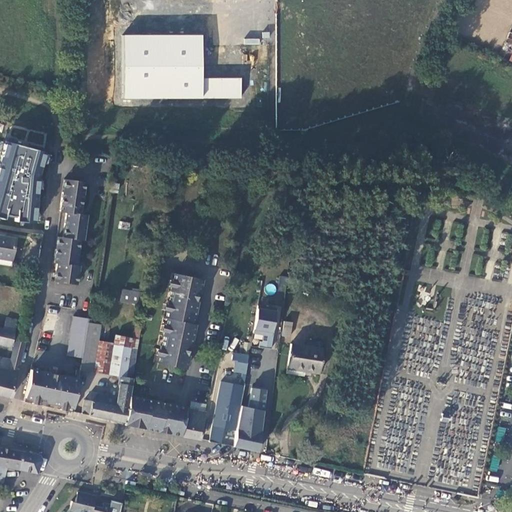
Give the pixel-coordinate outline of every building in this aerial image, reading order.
[(241,99),(242,78),(203,77),(204,35),(124,34),(123,98),(241,99)] [(4,137),(0,151),(0,217),(2,219),(3,215),(15,217),(15,221),(34,224),(37,176),(45,149),(4,137)] [(76,286),(78,269),(79,267),(74,267),(78,241),(81,241),(85,216),(79,215),(81,200),(83,183),(66,181),(65,190),(62,192),(59,213),(65,214),(64,225),(67,229),(66,236),(65,237),(62,237),(62,238),(60,238),(59,248),(55,249),(53,264),(57,264),(56,270),(59,274),(57,283),(76,286)] [(15,239),(0,236),(0,258),(11,260),(15,239)] [(202,281),(174,275),(165,320),(168,321),(167,329),(165,330),(160,355),(161,358),(160,365),(186,370),(189,357),(187,357),(189,349),(191,349),(195,326),(193,325),(198,302),(196,302),(198,293),(200,293),(202,281)] [(122,288),(120,302),(137,305),(140,291),(122,288)] [(253,333),(271,336),(275,308),(257,305),(253,333)] [(67,356),(81,358),(83,351),(87,322),(88,318),(74,316),(67,356)] [(5,318),(2,329),(13,332),(16,320),(5,318)] [(100,325),(87,322),(83,351),(81,358),(79,370),(93,373),(94,373),(98,344),(101,325),(100,325)] [(291,338),(294,324),(287,323),(284,336),(291,338)] [(0,344),(10,346),(13,332),(2,329),(0,328),(0,344)] [(115,337),(114,347),(109,375),(121,377),(131,379),(134,362),(137,341),(115,337)] [(0,395),(11,398),(24,343),(15,341),(10,360),(0,357),(0,395)] [(114,347),(98,344),(94,373),(109,375),(114,347)] [(323,350),(291,345),(285,374),(302,377),(304,369),(309,370),(308,372),(319,374),(323,350)] [(49,375),(31,372),(25,398),(73,408),(78,381),(60,378),(49,375)] [(119,400),(113,399),(112,401),(112,404),(111,406),(114,407),(112,421),(124,423),(128,398),(131,379),(121,377),(119,393),(120,393),(119,400)] [(222,383),(211,442),(222,445),(225,429),(236,431),(243,387),(222,383)] [(250,408),(241,406),(235,447),(259,452),(267,390),(253,389),(250,408)] [(94,403),(109,406),(109,403),(112,404),(112,401),(108,400),(95,397),(94,403)] [(24,403),(72,413),(73,408),(25,398),(24,403)] [(204,412),(189,409),(183,408),(175,407),(145,401),(128,398),(124,423),(124,425),(137,428),(170,435),(182,437),(199,440),(204,413),(204,412)] [(109,406),(94,403),(89,402),(86,415),(112,421),(114,407),(111,406),(112,404),(109,403),(109,406)] [(22,453),(0,449),(0,482),(3,483),(7,467),(20,470),(22,453)] [(20,470),(37,474),(42,461),(39,456),(22,453),(20,470)] [(120,511),(122,502),(111,499),(110,504),(103,503),(103,504),(102,508),(93,506),(94,502),(95,496),(77,492),(75,502),(71,501),(69,509),(67,511),(120,511)]
